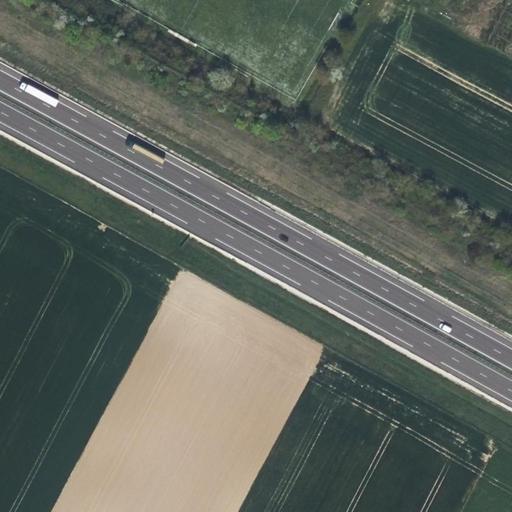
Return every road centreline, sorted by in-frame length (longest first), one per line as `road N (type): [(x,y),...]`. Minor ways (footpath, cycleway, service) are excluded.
road 1 (motorway): [(511,360),(0,80)]
road 2 (motorway): [(0,111),(511,390)]
